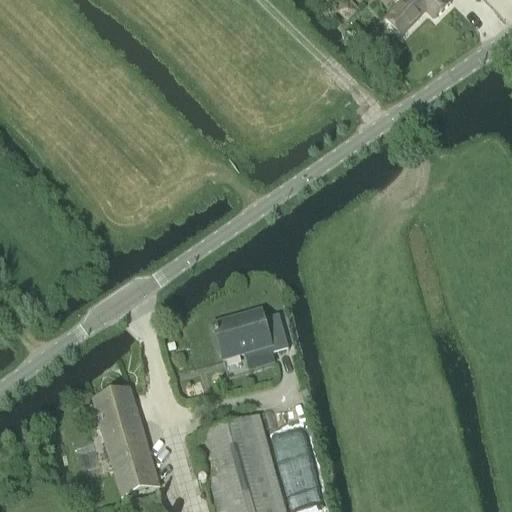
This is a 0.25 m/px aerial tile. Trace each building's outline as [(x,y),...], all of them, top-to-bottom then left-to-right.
[(402,0),(405,2),(385,22),(401,38),(425,13),(435,22),(450,6),(444,0),(402,0)] [(261,315),(213,329),(223,364),(269,351),(271,358),(288,353),(278,319),(263,323),(261,315)] [(123,503),(159,492),(129,393),(93,404),(113,471),(109,473),(110,477),(114,476),(123,503)] [(217,511),(284,511),(259,421),(197,438),(217,511)] [(161,511),(159,503),(128,511),(161,511)]
